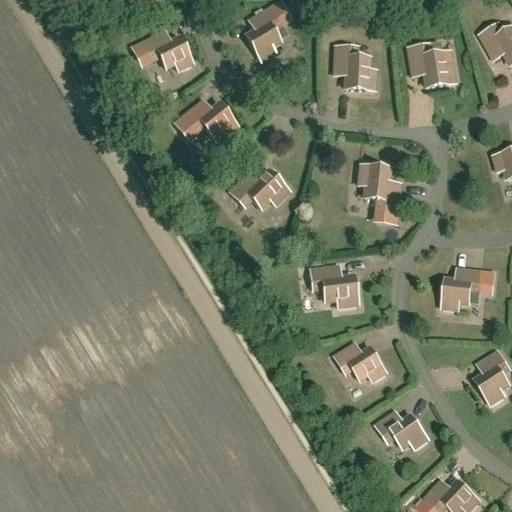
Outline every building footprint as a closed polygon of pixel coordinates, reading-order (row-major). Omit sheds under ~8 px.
[(261,64),(273,56),(270,51),(280,46),(272,34),(279,30),(269,12),(249,24),(255,34),(246,39),(261,64)] [(511,30),(504,36),(498,27),(479,39),(494,63),(503,58),(511,71),(511,70),(511,30)] [(169,45),(163,34),(142,45),(153,65),(160,61),(166,73),(175,68),(178,75),(193,68),(178,40),(169,45)] [(429,57),(427,48),(408,51),(412,80),(424,78),(426,91),(454,87),(451,67),(444,68),(442,55),(429,57)] [(374,94),(374,75),(368,75),(368,60),(355,60),(356,51),(335,50),(335,78),(345,79),(345,93),(374,94)] [(210,113),(202,104),(183,120),(197,136),(202,131),(211,142),(220,135),(225,141),(237,130),(217,107),(210,113)] [(511,155),(493,161),(497,176),(505,174),(507,183),(511,181),(511,155)] [(397,216),(400,187),(388,186),(389,172),(359,169),(357,189),(364,190),(363,200),(377,201),(376,214),(397,216)] [(289,197),(267,175),(258,184),(250,175),(229,196),(244,210),(251,203),(261,214),(270,205),(276,210),(289,197)] [(340,281),(338,270),(310,273),(312,294),(323,293),(325,306),(337,305),(338,312),(357,310),(353,280),(340,281)] [(479,297),(481,275),(457,272),(456,283),(445,282),(442,313),(458,315),(458,308),(469,309),(471,296),(479,297)] [(361,357),(354,347),(334,360),(347,379),(353,374),(361,385),(369,380),(373,386),(386,377),(370,351),(361,357)] [(491,410),(505,401),(500,394),(508,390),(501,379),(509,374),(497,355),(478,368),(484,377),(474,383),(491,410)] [(401,425),(395,416),(376,430),(388,447),(395,442),(403,453),(411,448),(415,453),(428,444),(411,419),(401,425)] [(449,492),(441,484),(424,502),(435,511),(445,511),(447,510),(448,511),(472,511),(479,506),(456,485),(449,492)]
